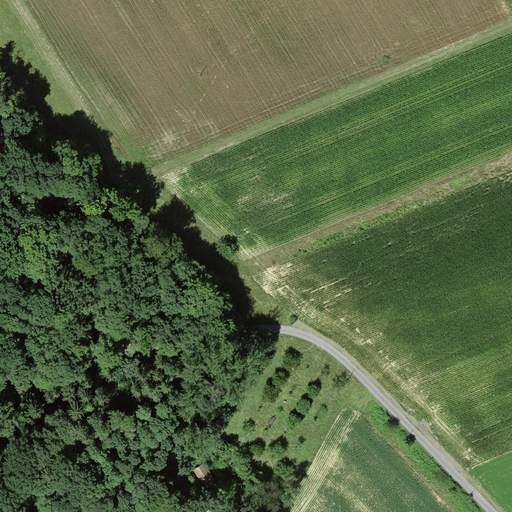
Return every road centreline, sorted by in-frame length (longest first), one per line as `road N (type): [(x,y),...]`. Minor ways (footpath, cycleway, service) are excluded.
road 1 (unclassified): [(491,511),(336,354),(294,331),(0,374)]
road 2 (track): [(139,180),(511,25)]
